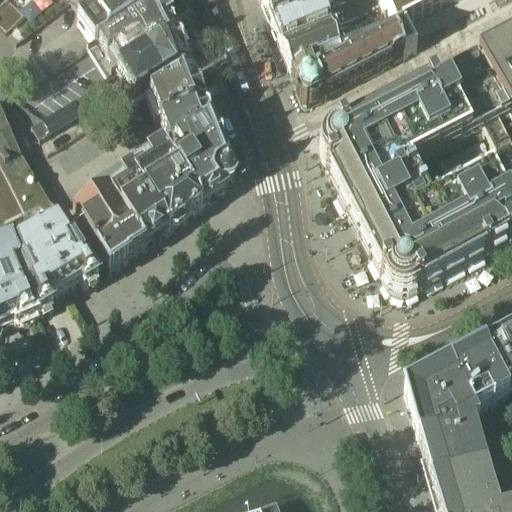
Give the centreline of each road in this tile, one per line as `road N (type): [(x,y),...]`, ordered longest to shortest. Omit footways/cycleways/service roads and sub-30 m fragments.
road 1 (tertiary): [(4,511),(135,417),(200,383),(335,356)]
road 2 (tertiary): [(287,218),(53,421),(0,448)]
road 3 (residential): [(268,148),(511,21)]
road 4 (residential): [(511,293),(425,338),(335,356)]
road 5 (residential): [(396,511),(335,356)]
road 6 (tertiary): [(335,356),(292,262),(287,218)]
road 7 (tertiary): [(268,148),(221,27)]
